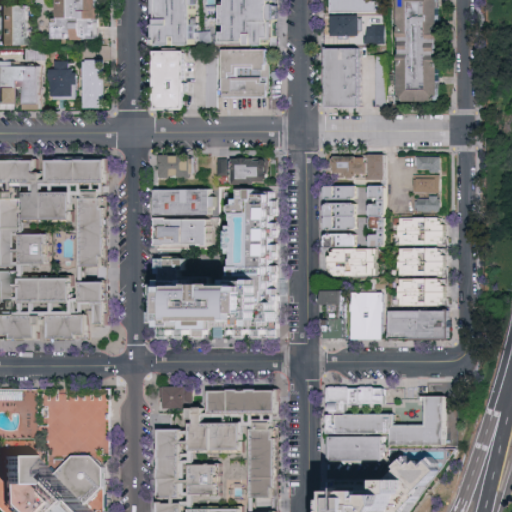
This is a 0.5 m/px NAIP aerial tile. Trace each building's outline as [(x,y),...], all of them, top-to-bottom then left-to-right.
[(96,0),(97,38),(54,39),(53,16),(59,16),(59,0),(96,0)] [(156,0),(277,0),(277,38),(269,38),(269,45),(224,45),(224,0),(197,0),(199,45),(157,45),(156,0)] [(381,0),(381,13),(330,13),(330,0),(381,0)] [(399,0),(437,0),(438,104),(400,104),(399,0)] [(0,7),(31,7),(31,46),(0,46),(0,7)] [(331,17),(361,17),(361,37),(331,37),(331,17)] [(373,17),(382,17),(382,25),(387,25),(387,45),(366,45),(366,30),(371,30),(371,25),(373,25),(373,17)] [(47,58),(47,48),(24,47),(24,57),(47,58)] [(224,50),(265,50),(266,97),(224,97),(224,50)] [(329,50),(365,50),(366,109),(329,109),(329,50)] [(156,52),(184,52),(184,105),(156,105),(156,52)] [(386,53),(376,54),(378,104),(388,104),(386,53)] [(86,58),(101,58),(101,107),(87,107),(86,58)] [(0,62),(5,62),(5,67),(42,66),(43,111),(25,111),(25,81),(9,81),(9,111),(0,111),(0,62)] [(53,73),(74,73),(74,98),(53,98),(53,73)] [(329,156),(387,156),(387,180),(329,180),(329,156)] [(158,157),(196,157),(196,179),(158,179),(158,157)] [(220,173),(230,173),(230,157),(221,157),(220,173)] [(416,158),(441,158),(440,173),(416,172),(416,158)] [(51,162),(107,161),(107,182),(52,182),(51,162)] [(0,162),(38,162),(38,183),(0,183),(0,162)] [(240,165),(251,166),(251,167),(261,167),(261,177),(251,177),(251,180),(240,179),(240,165)] [(417,175),(441,176),(441,193),(416,193),(417,175)] [(155,255),(158,344),(282,340),(277,183),(232,185),(235,277),(190,278),(189,254),(155,255)] [(329,201),(329,187),(357,187),(357,201),(329,201)] [(371,187),(386,187),(387,246),(372,246),(371,187)] [(157,190),(212,190),(212,213),(157,214),(157,190)] [(24,192),(73,192),(73,217),(24,218),(24,192)] [(0,193),(4,193),(4,200),(18,200),(19,234),(48,233),(49,264),(0,265),(0,193)] [(416,197),(442,198),(442,216),(416,215),(416,197)] [(83,201),(102,201),(102,267),(83,267),(83,201)] [(327,206),(359,206),(359,230),(327,229),(327,206)] [(403,220),(445,219),(445,244),(404,245),(403,220)] [(158,221),(211,220),(211,247),(159,248),(158,221)] [(327,234),(358,234),(359,247),(327,248),(327,234)] [(401,249),(445,249),(445,275),(401,275),(401,249)] [(334,250),(377,250),(377,277),(333,277),(333,271),(330,271),(330,257),(334,257),(334,250)] [(0,272),(14,272),(15,308),(0,308),(0,272)] [(25,281),(73,279),(74,301),(25,303),(25,281)] [(401,280),(445,280),(445,307),(401,307),(401,280)] [(85,285),(108,285),(108,327),(91,327),(91,340),(51,340),(51,317),(85,317),(85,285)] [(348,292),(349,339),(329,340),(327,293),(348,292)] [(355,293),(385,293),(385,341),(356,341),(355,293)] [(392,311),(450,311),(450,337),(392,337),(392,311)] [(0,316),(39,317),(39,340),(0,339),(0,316)] [(161,388),(191,388),(191,390),(194,390),(194,402),(186,402),(186,408),(166,408),(166,399),(161,399),(161,388)] [(329,388),(385,388),(385,406),(347,406),(347,415),(391,414),(392,425),(425,425),(425,398),(448,397),(449,444),(392,445),(392,433),(329,434),(329,388)] [(0,511),(0,392),(105,392),(107,511),(0,511)] [(212,392),(279,392),(279,412),(212,413),(212,392)] [(191,410),(207,409),(207,424),(244,423),(245,453),(192,453),(192,424),(198,424),(198,420),(192,420),(191,410)] [(161,429),(183,429),(184,499),(162,499),(161,429)] [(254,429),(275,429),(276,497),(255,497),(254,429)] [(331,438),(382,437),(382,459),(332,460),(331,438)] [(458,448),(413,511),(331,511),(331,481),(390,479),(389,451),(458,448)] [(195,465),(222,465),(223,496),(195,496),(195,465)]
